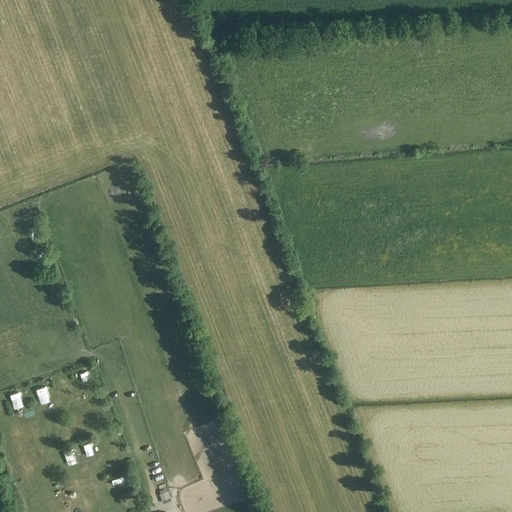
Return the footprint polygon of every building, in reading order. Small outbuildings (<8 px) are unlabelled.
[(1,405),(0,406),(0,415),(5,423),(10,419),(1,405)] [(106,408),(99,412),(104,420),(111,417),(106,408)] [(15,431),(3,435),(6,442),(17,439),(15,431)] [(115,434),(107,436),(110,447),(117,445),(115,434)] [(90,456),(97,451),(91,440),(83,445),(90,456)] [(159,458),(153,462),(157,467),(163,463),(159,458)] [(113,478),(102,479),(103,490),(114,488),(113,478)] [(25,492),(29,502),(40,498),(36,488),(25,492)] [(128,505),(138,504),(136,490),(126,492),(128,505)] [(190,495),(194,502),(202,498),(199,491),(190,495)]
